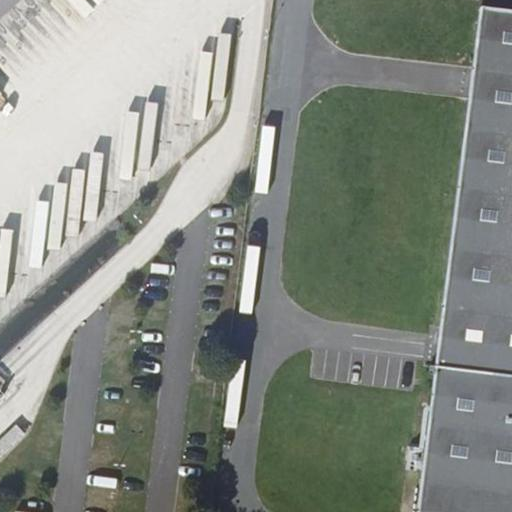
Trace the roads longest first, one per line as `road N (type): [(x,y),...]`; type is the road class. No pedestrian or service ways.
road 1 (unknown): [(0,406),(213,189),(245,120),(253,0)]
road 2 (unknown): [(0,169),(164,0)]
